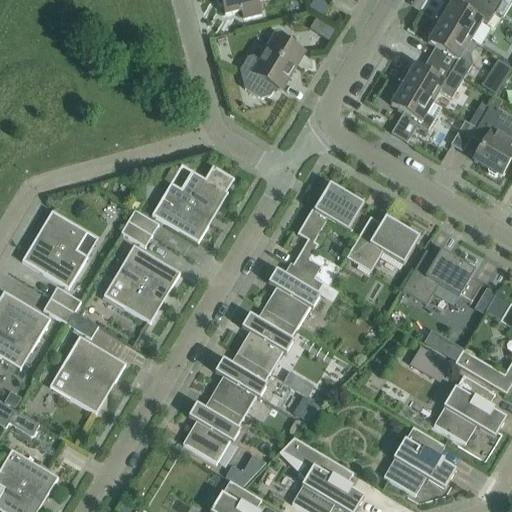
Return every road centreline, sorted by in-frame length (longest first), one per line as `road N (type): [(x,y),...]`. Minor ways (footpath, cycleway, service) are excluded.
road 1 (residential): [(83,511),(282,173)]
road 2 (residential): [(216,131),(36,184),(0,236)]
road 3 (residential): [(511,241),(329,128)]
road 4 (residential): [(329,128),(330,97),(390,0)]
road 5 (residential): [(179,0),(216,131)]
